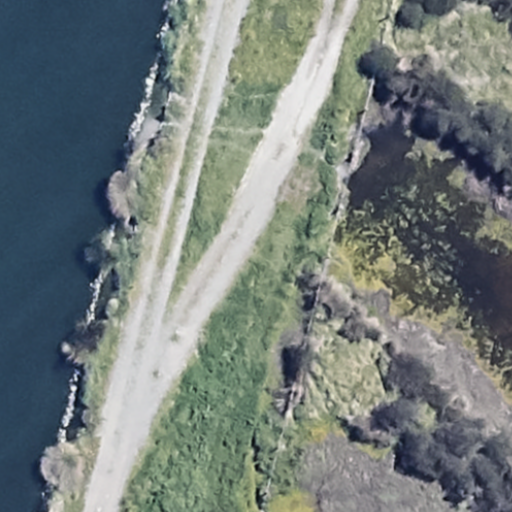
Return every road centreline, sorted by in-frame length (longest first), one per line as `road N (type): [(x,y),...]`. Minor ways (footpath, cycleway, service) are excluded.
road 1 (track): [(220,0),(87,511)]
road 2 (track): [(340,0),(267,208),(103,459)]
